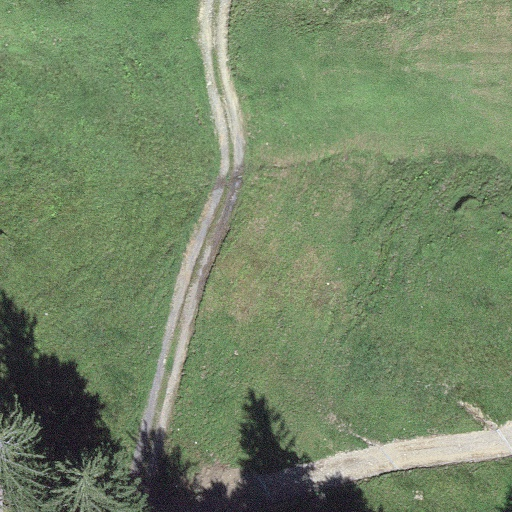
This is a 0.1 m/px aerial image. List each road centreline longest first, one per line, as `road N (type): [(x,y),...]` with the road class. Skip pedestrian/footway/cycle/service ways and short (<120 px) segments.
road 1 (track): [(147,511),(181,297),(233,164),(210,55),(214,0)]
road 2 (track): [(153,511),(357,465),(511,444)]
